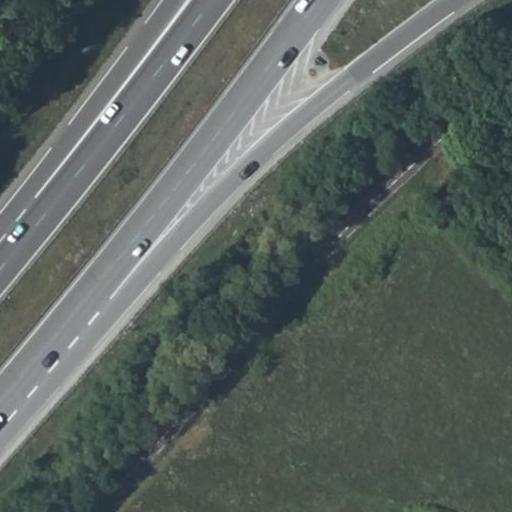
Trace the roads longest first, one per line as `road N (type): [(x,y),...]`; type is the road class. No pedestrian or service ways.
road 1 (trunk): [(85,300),(138,283),(201,204),(283,129),(455,0)]
road 2 (trunk): [(85,300),(318,0)]
road 3 (trunk): [(213,0),(25,237)]
road 4 (trunk): [(173,0),(43,173),(25,237)]
road 5 (trunk): [(0,401),(85,300)]
